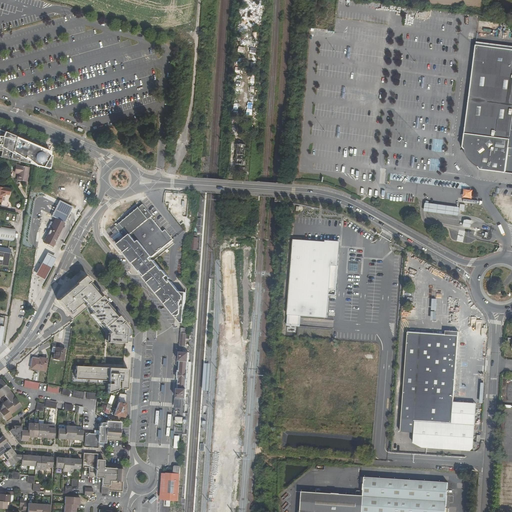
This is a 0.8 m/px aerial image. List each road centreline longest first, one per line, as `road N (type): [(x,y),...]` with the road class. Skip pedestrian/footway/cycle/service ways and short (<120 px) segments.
road 1 (primary): [(277,189),(343,200),(478,271)]
road 2 (residential): [(496,309),(484,511)]
road 3 (track): [(164,179),(190,112),(199,0)]
road 4 (residential): [(144,334),(163,325),(160,314),(100,243),(99,213)]
road 5 (residential): [(138,468),(132,444),(144,334)]
road 6 (primary): [(71,242),(16,350)]
